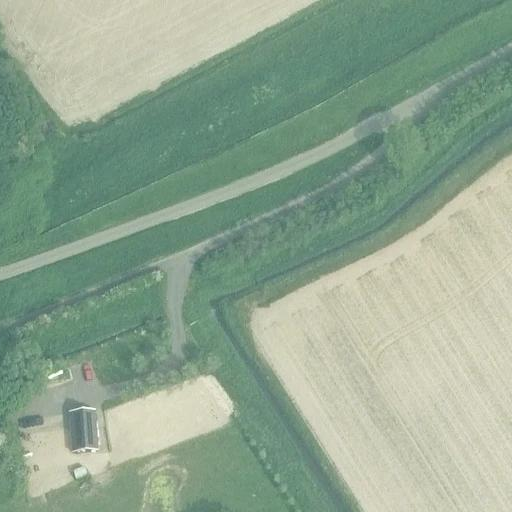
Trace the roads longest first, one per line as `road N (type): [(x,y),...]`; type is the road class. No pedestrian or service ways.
road 1 (residential): [(0,331),(361,169),(418,115),(427,94)]
road 2 (unclassified): [(0,272),(297,162),(427,94)]
